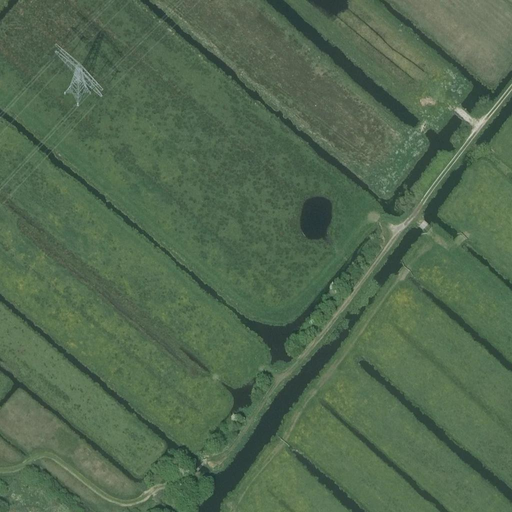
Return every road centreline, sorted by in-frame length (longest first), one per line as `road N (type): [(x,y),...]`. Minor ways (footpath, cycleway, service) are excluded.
road 1 (track): [(511,87),(234,444),(208,458)]
road 2 (track): [(508,266),(469,230),(451,250),(434,236),(231,511)]
